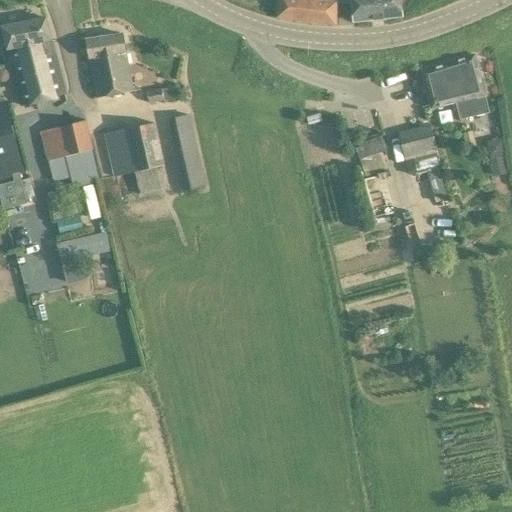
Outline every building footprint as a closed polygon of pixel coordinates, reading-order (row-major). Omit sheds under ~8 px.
[(335,24),(337,3),(337,1),(333,1),(332,0),(278,0),(277,18),(335,24)] [(337,3),(351,5),(353,22),(377,19),(375,0),(332,0),(333,1),(337,1),(337,3)] [(375,0),(377,19),(401,16),(399,0),(375,0)] [(65,95),(45,17),(1,28),(21,106),(65,95)] [(133,91),(122,33),(86,40),(97,98),(133,91)] [(489,113),(485,96),(487,95),(474,55),(421,71),(432,108),(455,103),(459,120),(489,113)] [(149,103),(178,98),(176,86),(147,91),(149,103)] [(0,177),(20,173),(4,111),(0,111),(0,177)] [(185,190),(197,188),(206,186),(189,114),(169,119),(185,190)] [(53,181),(98,170),(99,169),(86,120),(40,133),(53,181)] [(164,166),(156,123),(103,134),(113,176),(134,172),(139,194),(161,189),(156,168),(164,166)] [(404,157),(436,149),(429,124),(397,133),(404,157)] [(466,149),(475,147),(471,132),(463,134),(466,149)] [(365,177),(386,169),(387,168),(382,152),(386,150),(382,137),(362,142),(363,146),(356,148),(365,177)] [(491,158),(505,154),(507,154),(503,138),(492,141),(489,146),(491,158)] [(509,172),(505,154),(491,158),(496,175),(509,172)] [(413,159),(405,161),(409,175),(417,173),(413,159)] [(111,252),(106,232),(82,238),(86,257),(111,252)]
